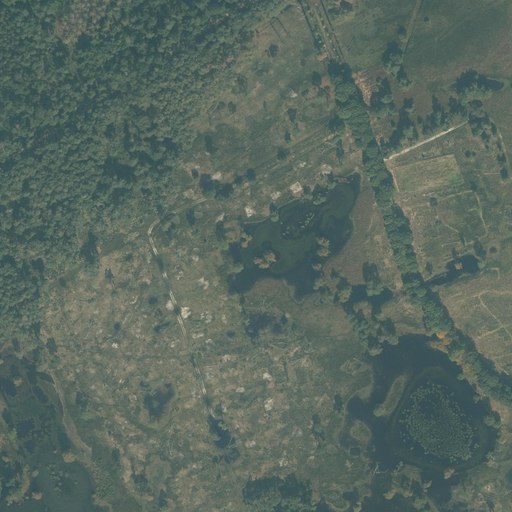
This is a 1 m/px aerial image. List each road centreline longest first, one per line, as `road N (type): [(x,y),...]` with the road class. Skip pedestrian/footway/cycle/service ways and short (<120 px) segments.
road 1 (track): [(349,101),(325,125),(148,228),(237,493)]
road 2 (track): [(249,0),(0,162)]
road 3 (track): [(373,165),(415,287),(485,378),(511,397)]
road 4 (track): [(511,177),(490,120),(477,117),(373,165)]
road 5 (track): [(309,0),(373,165)]
